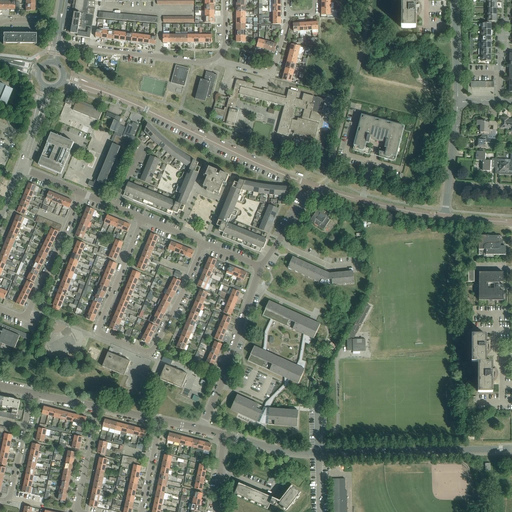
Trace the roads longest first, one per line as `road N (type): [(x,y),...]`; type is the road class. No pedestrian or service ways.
road 1 (residential): [(142,218),(98,329),(145,351),(155,347),(203,243)]
road 2 (residential): [(511,449),(301,452),(223,435)]
road 3 (unclassified): [(311,184),(88,87)]
road 4 (residential): [(56,42),(214,58)]
road 5 (residential): [(200,430),(253,286)]
road 6 (residential): [(25,318),(81,192)]
